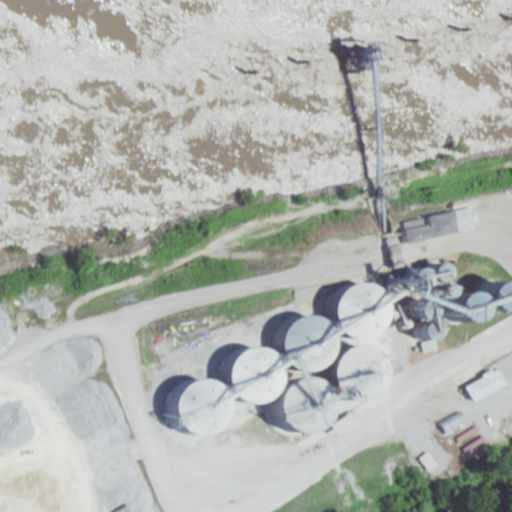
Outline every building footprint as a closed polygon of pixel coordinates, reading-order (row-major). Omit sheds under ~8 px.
[(417,219),(394,223),(398,244),(450,234),(446,212),(417,218),(417,219)] [(363,313),(343,323),(352,341),(371,332),(363,313)] [(330,356),(322,338),(290,354),(300,374),(321,364),(332,386),(372,366),(360,342),(330,356)] [(333,416),(332,406),(311,376),(293,378),(292,368),(289,368),(283,359),(270,361),(255,370),(246,371),(247,372),(247,381),(254,391),(264,390),(274,404),(275,414),(289,435),(308,433),(333,416)] [(217,382),(178,381),(175,434),(215,436),(217,382)] [(327,426),(333,436),(356,422),(350,412),(327,426)]
